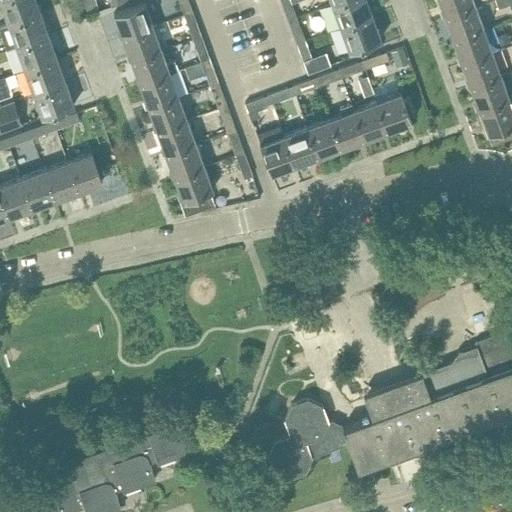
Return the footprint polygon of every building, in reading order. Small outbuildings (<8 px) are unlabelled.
[(0,24),(7,22),(40,10),(36,0),(0,0),(0,2),(7,22),(0,24)] [(190,6),(187,0),(178,0),(182,9),(190,6)] [(279,0),(285,14),(293,11),(289,0),(279,0)] [(339,26),(372,14),(367,0),(338,0),(331,3),(339,26)] [(438,0),(444,15),(475,4),(473,0),(438,0)] [(511,11),(511,0),(495,0),(499,8),(508,4),(511,12),(511,11)] [(122,37),(153,25),(144,1),(113,13),(122,37)] [(453,39),(484,27),(475,4),(444,15),(453,39)] [(16,45),(49,34),(40,10),(7,22),(0,24),(0,30),(6,49),(16,45)] [(192,11),(184,13),(191,32),(198,29),(192,11)] [(348,50),(362,45),(381,38),(372,14),(339,26),(348,50)] [(302,34),(295,16),(287,19),(293,37),(302,34)] [(131,60),(162,49),(153,25),(122,37),(131,60)] [(461,63),(492,51),(484,27),(453,39),(461,63)] [(24,69),(57,57),(49,34),(16,45),(24,69)] [(201,55),(207,53),(200,34),(193,37),(201,55)] [(302,61),(304,61),(310,58),(303,39),(295,42),(302,61)] [(167,62),(162,49),(131,60),(139,84),(170,72),(177,70),(174,59),(167,62)] [(365,68),(370,66),(389,59),(385,51),(361,59),(365,68)] [(470,86),(501,75),(492,51),(461,63),(470,86)] [(33,92),(66,81),(57,57),(24,69),(33,92)] [(205,72),(207,79),(216,76),(209,57),(202,60),(183,67),(188,79),(205,72)] [(341,76),(360,69),(357,61),(338,68),(341,76)] [(337,78),(334,70),(315,76),(318,85),(319,84),(337,78)] [(148,107),(179,95),(170,72),(139,84),(148,107)] [(479,109),(510,98),(501,75),(470,86),(479,109)] [(5,76),(0,77),(0,98),(12,94),(5,76)] [(295,93),(314,87),(310,78),(292,85),(295,93)] [(33,92),(41,116),(74,104),(66,81),(33,92)] [(217,81),(209,84),(216,102),(224,99),(217,81)] [(272,102),(290,95),(287,87),(269,94),(272,102)] [(388,130),(412,122),(400,90),(376,99),(388,130)] [(156,130),(187,118),(179,95),(148,107),(156,130)] [(248,111),(267,104),(263,96),(245,102),(248,111)] [(511,104),(511,103),(510,98),(479,109),(487,133),(489,132),(493,143),(511,135),(511,104)] [(1,104),(0,103),(0,130),(9,127),(23,123),(14,99),(1,104)] [(365,139),(388,130),(376,99),(353,108),(365,139)] [(341,147),(365,139),(353,108),(351,103),(340,107),(342,112),(330,116),(341,147)] [(234,124),(226,104),(218,107),(225,127),(234,124)] [(56,129),(74,122),(71,113),(52,120),(56,129)] [(318,156),(341,147),(330,116),(306,125),(318,156)] [(165,155),(196,143),(187,118),(156,130),(165,155)] [(29,128),(32,137),(51,130),(48,122),(29,128)] [(294,165),(318,156),(306,125),(283,133),(294,165)] [(242,148),(235,129),(227,132),(234,151),(242,148)] [(27,139),(24,130),(5,137),(9,146),(27,139)] [(271,173),(294,165),(283,133),(259,142),(271,173)] [(174,179),(205,168),(196,143),(165,155),(174,179)] [(78,191),(101,182),(91,151),(67,160),(78,191)] [(244,178),(252,175),(244,153),(236,156),(244,178)] [(54,199),(78,191),(67,160),(43,168),(54,199)] [(31,208),(54,199),(43,168),(20,177),(31,208)] [(185,215),(190,213),(214,203),(210,190),(213,189),(205,168),(174,179),(182,200),(180,200),(185,215)] [(0,195),(7,216),(31,208),(20,177),(0,184),(0,195)] [(476,287),(483,310),(496,306),(490,283),(476,287)] [(511,411),(511,349),(505,330),(475,341),(476,345),(458,351),(451,360),(432,368),(424,379),(423,376),(421,370),(363,392),(366,397),(372,415),(343,426),(328,420),(323,404),(307,397),(291,403),(284,418),(290,433),(275,438),(268,454),(271,463),(273,470),(289,477),(305,471),(312,456),(348,443),(358,468),(511,411)] [(296,354),(300,368),(330,358),(325,344),(296,354)] [(163,427),(154,419),(144,423),(147,431),(107,446),(104,438),(103,438),(108,454),(90,461),(88,456),(80,459),(82,464),(76,466),(74,460),(49,469),(47,484),(21,494),(18,497),(17,501),(18,505),(20,511),(68,511),(77,509),(77,505),(82,506),(82,507),(84,506),(86,511),(105,511),(120,507),(115,490),(122,488),(123,491),(125,491),(124,489),(155,478),(149,462),(157,459),(158,463),(159,462),(159,461),(189,449),(182,428),(181,427),(180,426),(179,425),(178,424),(176,424),(174,424),(172,424),(163,427)]
